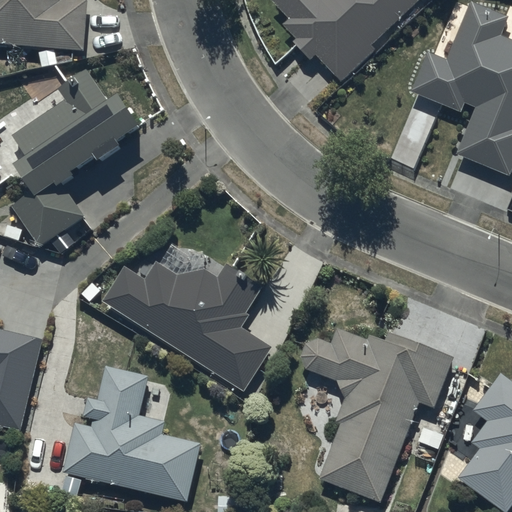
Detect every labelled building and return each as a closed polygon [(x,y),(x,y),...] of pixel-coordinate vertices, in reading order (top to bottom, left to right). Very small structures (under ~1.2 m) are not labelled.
[(0,0),(0,50),(84,57),(88,6),(67,5),(67,2),(70,2),(69,0),(0,0)] [(372,53),(428,0),(285,0),(276,9),(290,25),(283,32),(296,45),(293,48),(311,67),(316,62),(341,89),(375,57),(372,53)] [(466,109),(475,113),(455,160),(509,183),(511,175),(511,45),(502,42),(510,24),(473,8),(448,66),(429,58),(412,99),(461,120),(466,109)] [(33,170),(18,179),(32,201),(14,213),(42,254),(87,224),(68,196),(78,190),(75,187),(99,171),(102,175),(123,161),(120,155),(143,139),(122,107),(114,113),(90,78),(61,98),(67,107),(14,142),(33,170)] [(126,274),(105,308),(246,398),(273,355),(241,335),(249,322),(246,320),(263,294),(227,271),(219,284),(204,275),(179,281),(158,268),(126,274)] [(0,332),(0,431),(21,437),(44,347),(1,336),(0,332)] [(343,432),(319,485),(380,509),(419,410),(434,416),(455,365),(389,339),(385,350),(369,344),(367,347),(338,335),(332,350),(320,345),(306,348),(300,363),(307,377),(339,389),(345,406),(335,428),(343,432)] [(151,385),(107,374),(99,405),(90,403),(85,423),(96,426),(94,433),(77,428),(65,478),(191,508),(205,452),(164,442),(167,428),(142,422),(151,385)] [(481,456),(458,486),(493,511),(511,511),(511,388),(501,380),(474,416),(488,427),(472,449),(481,456)]
